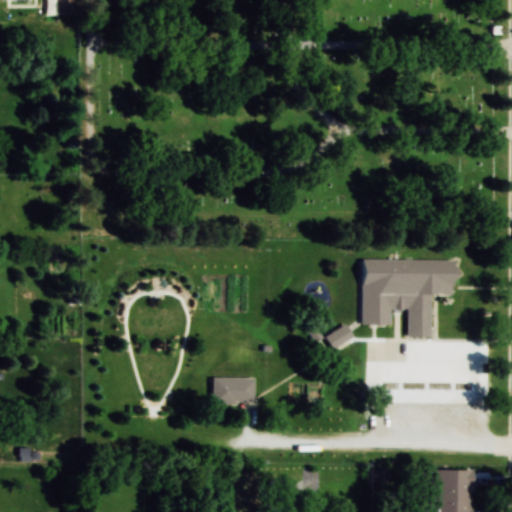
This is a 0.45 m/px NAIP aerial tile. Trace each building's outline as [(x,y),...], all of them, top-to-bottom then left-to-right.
[(427,337),(428,295),(450,295),(451,260),(358,259),(357,324),(387,325),(387,309),(404,310),(404,336),(427,337)] [(330,351),(351,337),(341,323),(321,337),(330,351)] [(251,377),(209,377),(209,403),(251,403),(251,377)] [(431,511),(467,511),(468,469),(432,469),(431,511)] [(334,510),(355,510),(355,479),(334,479),(334,510)] [(265,480),(264,511),(284,511),(284,480),(265,480)]
